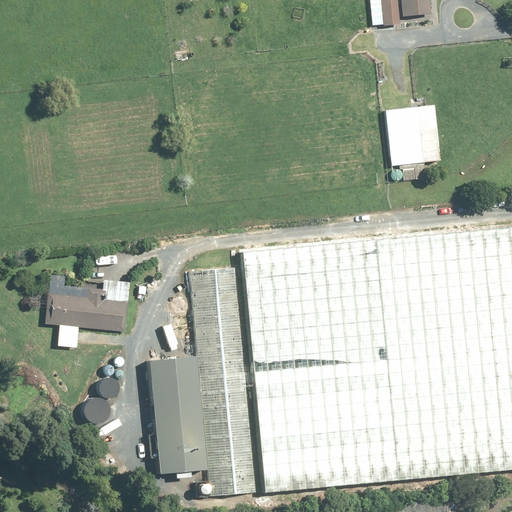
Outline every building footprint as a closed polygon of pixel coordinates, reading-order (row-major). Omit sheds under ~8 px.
[(370,0),(372,26),(400,24),(398,0),(370,0)] [(400,0),(402,17),(431,15),(429,0),(400,0)] [(432,107),(384,112),(391,181),(424,178),(422,162),(438,161),(432,107)] [(255,498),(511,477),(511,228),(235,251),(255,498)] [(248,494),(227,269),(189,272),(210,498),(248,494)] [(104,281),(103,289),(64,286),(65,277),(49,275),(45,324),(58,325),(56,346),(77,348),(79,326),(125,330),(129,283),(104,281)] [(196,479),(184,368),(138,372),(149,484),(196,479)] [(105,380),(104,380),(102,380),(100,381),(99,382),(97,383),(96,384),(95,386),(95,388),(94,389),(94,391),(95,393),(95,395),(96,396),(98,398),(99,399),(101,400),(102,401),(104,401),(106,401),(108,401),(110,400),(111,399),(113,398),(114,396),(115,395),(115,393),(116,391),(116,389),(115,387),(115,386),(114,384),(112,383),(111,382),(109,381),(108,380),(106,380),(105,380)] [(85,402),(85,403),(83,404),(81,406),(80,408),(79,410),(79,412),(79,415),(79,417),(80,419),(81,421),(82,423),(84,425),(86,426),(88,427),(90,427),(93,427),(95,427),(97,426),(99,425),(101,424),(103,422),(104,420),(105,418),(105,416),(105,413),(105,411),(104,409),(103,407),(102,405),(100,403),(98,402),(96,401),(94,401),(91,401),(89,401),(87,402),(85,402)] [(364,507),(363,511),(464,511),(464,500),(364,507)]
